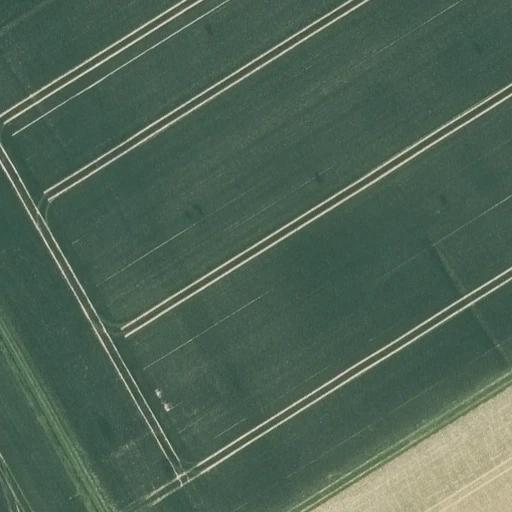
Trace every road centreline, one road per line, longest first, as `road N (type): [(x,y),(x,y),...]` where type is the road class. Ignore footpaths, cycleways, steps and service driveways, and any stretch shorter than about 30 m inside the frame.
road 1 (track): [(511,379),(300,511)]
road 2 (track): [(0,337),(96,511)]
